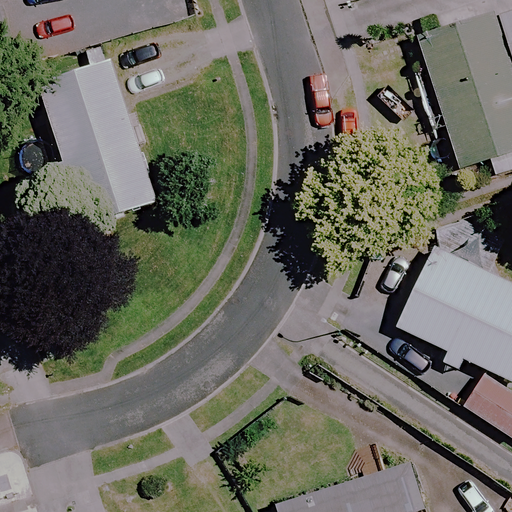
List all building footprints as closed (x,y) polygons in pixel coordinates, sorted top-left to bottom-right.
[(511,10),(414,42),(456,174),(511,155),(511,10)] [(0,56),(8,55),(0,21),(0,56)] [(133,156),(97,67),(47,87),(103,227),(159,204),(139,154),(133,156)] [(511,286),(432,249),(393,331),(511,387),(511,286)] [(511,397),(480,378),(460,411),(511,442),(511,397)] [(412,511),(400,473),(275,511),(412,511)]
